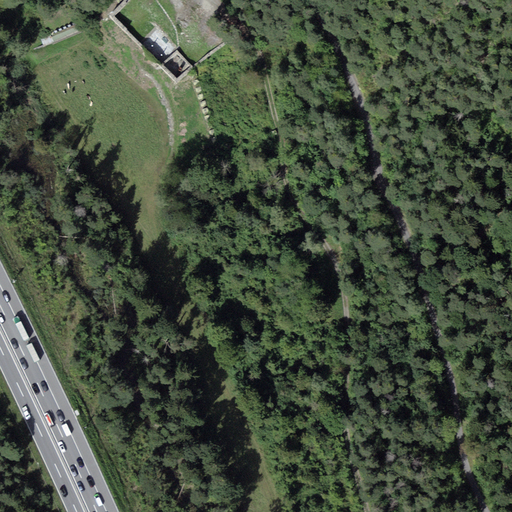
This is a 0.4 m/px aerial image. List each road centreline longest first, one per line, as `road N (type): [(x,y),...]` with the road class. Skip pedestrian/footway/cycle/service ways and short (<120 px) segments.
road 1 (track): [(216,0),(259,56),(284,177),(342,276),(342,427),(366,511)]
road 2 (unclassified): [(315,0),(405,203),(453,365),(483,511)]
road 3 (track): [(280,511),(253,402),(217,310),(173,102),(154,71)]
road 4 (trunk): [(98,511),(0,297)]
road 5 (trunk): [(0,349),(74,511)]
